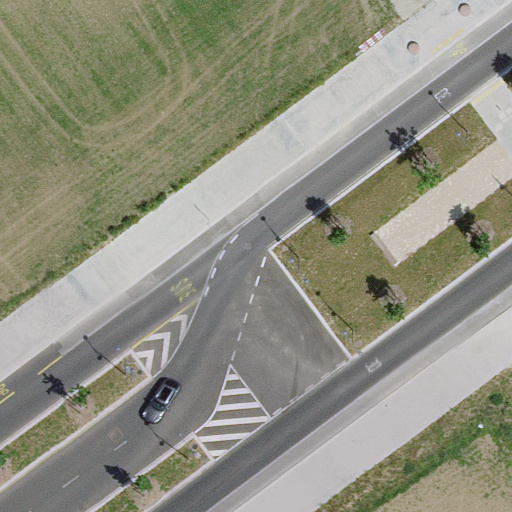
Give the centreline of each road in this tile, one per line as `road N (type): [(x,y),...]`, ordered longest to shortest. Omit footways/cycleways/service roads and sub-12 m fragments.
road 1 (residential): [(511,40),(259,234),(172,408),(33,511)]
road 2 (residential): [(183,511),(511,267)]
